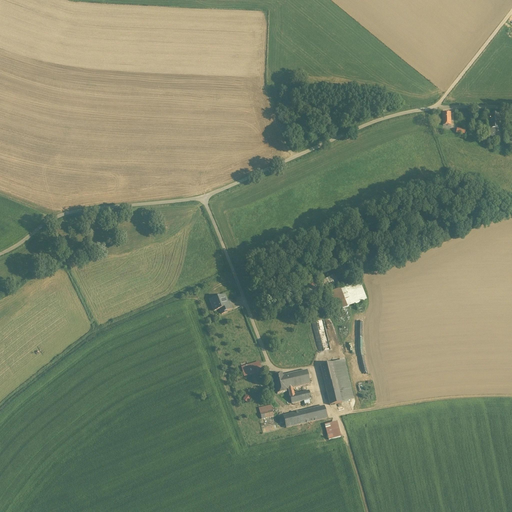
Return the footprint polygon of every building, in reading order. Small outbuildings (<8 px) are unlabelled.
[(451,113),(442,113),(443,126),(451,126),(451,113)] [(498,115),(490,115),(491,129),(494,129),(499,129),(498,115)] [(306,301),(339,283),(334,275),(322,281),(321,279),(318,281),(317,279),(300,289),(306,301)] [(336,311),(367,299),(359,281),(329,292),(336,311)] [(225,295),(219,298),(218,297),(210,300),(210,301),(212,300),(215,306),(212,307),(214,312),(220,309),(222,314),(227,312),(226,311),(232,309),(230,303),(228,303),(225,295)] [(307,324),(316,352),(323,352),(339,348),(331,318),(307,324)] [(345,360),(341,361),(351,400),(355,399),(345,360)] [(262,371),(259,361),(241,367),(244,377),(262,371)] [(351,400),(341,361),(333,363),(342,402),(351,400)] [(333,363),(320,366),(330,405),(342,402),(333,363)] [(307,370),(283,376),(286,390),(288,389),(293,388),(310,384),(307,370)] [(282,373),(273,376),(277,394),(287,392),(286,390),(283,376),(282,373)] [(309,391),(294,394),(293,388),(288,389),(292,404),(311,399),(309,391)] [(324,406),(283,416),(286,428),(327,418),(324,406)] [(267,410),(265,411),(266,412),(260,413),(262,419),(274,416),(272,410),(267,411),(267,410)] [(341,437),(338,422),(325,425),(328,440),(341,437)]
